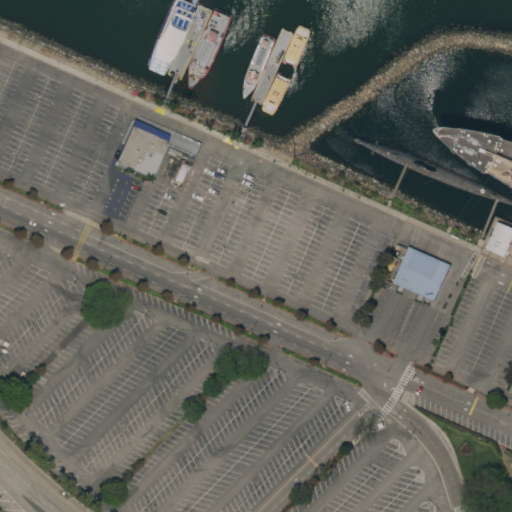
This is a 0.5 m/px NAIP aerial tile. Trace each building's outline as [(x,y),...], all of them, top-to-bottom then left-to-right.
[(134,119),(169,135),(166,141),(167,142),(157,163),(158,164),(151,178),(115,162),(134,119)] [(435,130),(437,127),(452,128),(480,132),(502,139),(511,141),(511,187),(479,168),(441,139),(435,130)] [(356,139),(353,143),(391,163),(405,169),(449,187),(490,202),(495,203),(511,207),(511,203),(487,192),(441,172),(401,156),(371,144),(356,139)] [(181,182),(174,179),(181,164),(188,167),(181,182)] [(511,239),(504,257),(485,248),(496,222),(511,228),(511,239)] [(450,265),(434,302),(393,283),(409,247),(450,265)] [(511,477),(511,478),(502,455),(505,449),(511,452),(511,477)]
